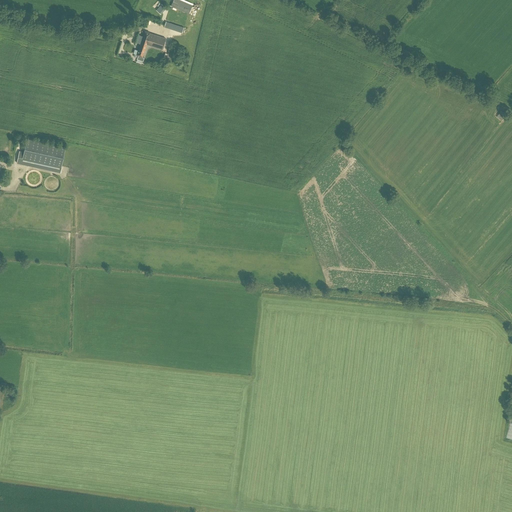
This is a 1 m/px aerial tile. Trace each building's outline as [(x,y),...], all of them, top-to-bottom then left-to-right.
[(194,1),(190,0),(173,0),(170,6),(189,14),(194,1)] [(161,14),(166,8),(161,4),(156,10),(161,14)] [(181,33),(183,27),(166,21),(164,27),(181,33)] [(150,33),(144,31),(137,52),(133,51),(132,55),(134,55),(134,56),(136,57),(137,55),(142,56),(146,44),(162,49),(166,38),(150,32),(150,33)] [(171,55),(173,50),(169,49),(168,55),(167,55),(164,54),(163,60),(168,61),(168,60),(169,60),(171,55)] [(502,120),(506,114),(501,110),(496,117),(502,120)] [(61,166),(65,147),(26,138),(23,152),(19,151),(16,163),(26,165),(60,172),(61,166)]
